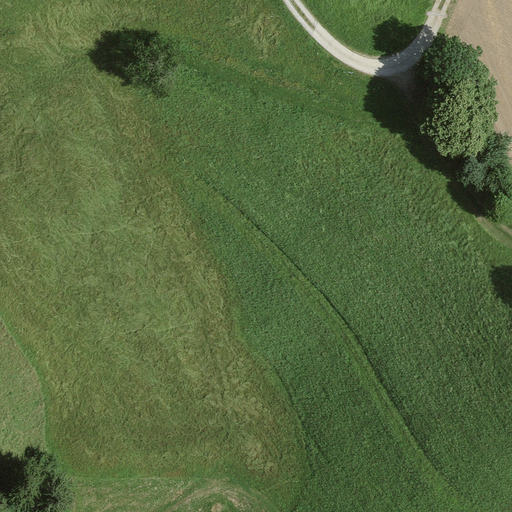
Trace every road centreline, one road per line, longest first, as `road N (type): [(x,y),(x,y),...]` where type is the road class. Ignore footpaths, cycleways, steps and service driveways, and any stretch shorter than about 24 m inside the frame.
road 1 (track): [(400,70),(445,192),(511,263)]
road 2 (track): [(298,0),(341,48),(374,68),(400,70)]
road 3 (track): [(270,511),(220,485),(155,511)]
